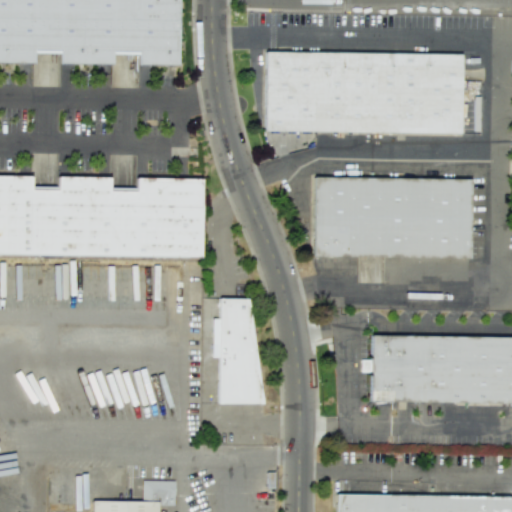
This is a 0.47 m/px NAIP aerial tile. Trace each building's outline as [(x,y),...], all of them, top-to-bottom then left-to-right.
[(0,0),(180,0),(180,65),(0,65),(0,0)] [(462,56),(462,135),(263,135),(263,56),(462,56)] [(0,177),(202,178),(202,259),(0,259),(0,177)] [(311,178),(469,178),(469,259),(311,259),(311,178)] [(210,318),(210,357),(216,357),(215,403),(253,403),(254,298),(217,298),(217,319),(210,318)] [(366,334),(511,334),(511,406),(366,406),(366,334)] [(335,511),(335,495),(511,494),(511,511),(335,511)]
